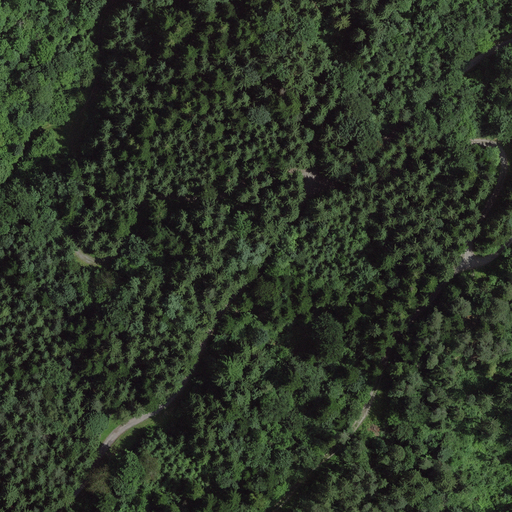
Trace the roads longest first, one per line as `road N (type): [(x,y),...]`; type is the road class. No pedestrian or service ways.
road 1 (track): [(470,260),(503,163),(487,141),(456,142),(337,192),(286,170),(209,201),(163,207),(126,234),(112,257),(84,257),(81,120),(106,58),(109,14),(120,0)]
road 2 (track): [(61,511),(121,429),(183,387),(213,321),(320,187),(484,54),(511,41)]
road 3 (track): [(264,511),(351,439),(406,324),(470,260),(487,260),(511,239)]
